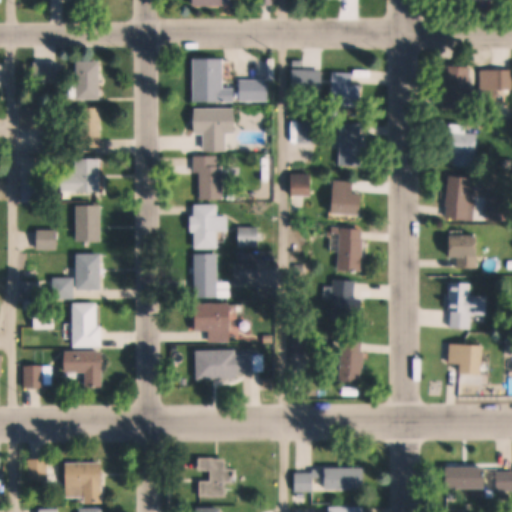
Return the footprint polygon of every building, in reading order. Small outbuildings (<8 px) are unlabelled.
[(196,59),(226,59),(227,89),(238,89),(238,103),(197,103),(196,59)] [(79,61),(102,61),(102,100),(79,100),(79,61)] [(58,62),(58,82),(32,83),(32,62),(58,62)] [(299,62),(309,62),(309,70),(299,70),(299,62)] [(451,67),(475,68),(473,109),(449,108),(451,67)] [(482,71),(511,71),(511,90),(502,90),(502,94),(482,94),(482,71)] [(366,86),(365,109),(332,108),(333,73),(355,74),(355,86),(366,86)] [(243,80),(271,80),(271,102),(243,102),(243,80)] [(24,108),(53,108),(53,131),(24,132),(24,108)] [(230,134),(230,152),(207,152),(206,135),(198,135),(198,109),(237,108),(238,134),(230,134)] [(103,109),(104,139),(83,140),(83,109),(103,109)] [(342,167),(344,124),(364,124),(364,136),(367,136),(366,168),(342,167)] [(457,167),(459,154),(450,153),(454,125),(471,127),(471,134),(484,136),(480,170),(457,167)] [(227,167),(228,200),(204,200),(203,173),(197,174),(197,157),(220,156),(220,167),(227,167)] [(66,173),(79,173),(79,160),(104,160),(104,195),(66,195),(66,173)] [(293,175),(312,175),(313,195),(294,195),(293,175)] [(453,177),(476,180),(473,200),(479,201),(476,223),(449,219),(451,208),(449,208),(453,177)] [(26,183),(47,182),(47,200),(26,201),(26,183)] [(336,214),(338,182),(358,184),(357,195),(367,196),(366,216),(336,214)] [(490,197),(511,197),(511,221),(490,222),(490,197)] [(221,217),(232,217),(232,233),(221,233),(221,249),(198,250),(198,233),(194,233),(194,217),(197,217),(197,205),(221,205),(221,217)] [(79,206),(105,206),(105,242),(80,242),(79,206)] [(261,227),(262,247),(242,248),(242,227),(261,227)] [(340,271),(342,235),(334,234),(335,228),(366,230),(365,242),(367,242),(365,272),(340,271)] [(38,230),(60,230),(60,251),(39,251),(38,230)] [(455,237),(481,236),(482,269),(460,269),(460,258),(455,258),(455,237)] [(79,254),(104,254),(105,288),(80,288),(79,254)] [(221,254),(221,283),(232,282),(232,298),(199,298),(198,255),(221,254)] [(238,264),(262,264),(262,284),(238,284),(238,264)] [(55,277),(77,276),(77,298),(56,298),(55,277)] [(370,300),(369,316),(339,314),(341,281),(358,282),(356,299),(370,300)] [(492,298),(491,318),(474,317),(473,330),(455,330),(455,313),(453,313),(454,284),(474,285),(474,297),(492,298)] [(68,323),(76,323),(75,302),(100,301),(100,325),(104,325),(105,345),(76,346),(76,337),(68,337),(68,323)] [(233,303),(233,340),(212,341),(212,329),(199,329),(199,304),(233,303)] [(37,307),(57,307),(57,328),(37,328),(37,307)] [(297,329),(319,330),(317,353),(295,352),(297,329)] [(264,334),(274,334),(274,342),(264,342),(264,334)] [(365,367),(364,382),(344,380),(347,335),(367,336),(366,351),(368,351),(367,367),(365,367)] [(451,345),(486,349),(484,377),(461,375),(462,365),(450,363),(451,345)] [(256,371),(256,372),(240,373),(240,379),(199,379),(199,349),(239,348),(239,352),(256,352),(256,353),(266,353),(266,371),(256,371)] [(67,350),(105,350),(106,387),(90,387),(89,371),(68,372),(67,350)] [(27,365),(45,365),(45,388),(27,388),(27,365)] [(270,390),(278,390),(278,399),(271,399),(270,390)] [(228,468),(236,468),(236,483),(228,483),(229,496),(202,497),(202,480),(214,480),(214,470),(202,471),(202,457),(217,456),(217,458),(228,458),(228,468)] [(31,458),(51,458),(51,479),(32,480),(31,458)] [(70,462),(107,462),(107,502),(88,502),(88,496),(71,497),(70,462)] [(313,477),(313,490),(294,490),(294,473),(312,473),(312,469),(326,468),(326,466),(366,466),(366,488),(326,489),(326,477),(313,477)] [(451,466),(490,466),(490,488),(451,488),(451,466)] [(499,471),(511,471),(511,490),(499,490),(499,471)]
